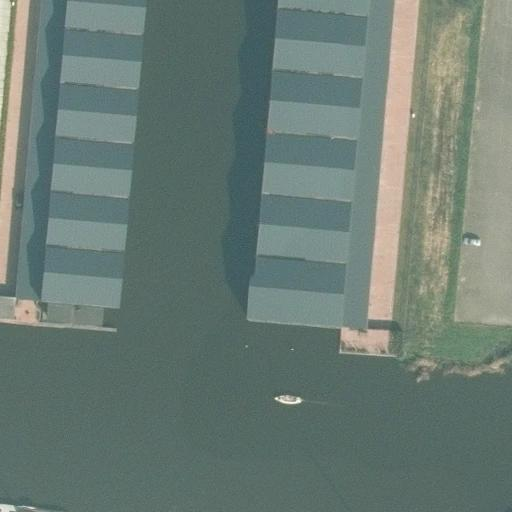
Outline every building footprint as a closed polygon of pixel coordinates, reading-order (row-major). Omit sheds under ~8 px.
[(41,0),(16,300),(118,309),(143,0),(41,0)] [(275,0),(248,320),(365,330),(394,0),(275,0)] [(467,258),(466,272),(490,274),(491,259),(467,258)] [(487,292),(488,280),(466,279),(466,291),(487,292)] [(343,342),(370,344),(371,333),(344,331),(343,342)]
